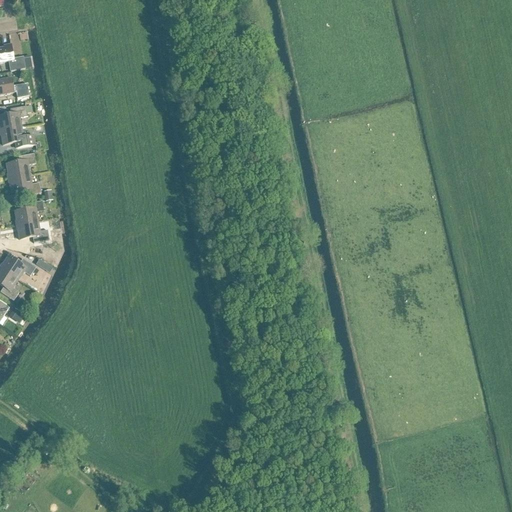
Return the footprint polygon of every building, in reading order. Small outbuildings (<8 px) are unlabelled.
[(13,61),(10,47),(4,48),(4,50),(0,50),(0,64),(9,63),(11,73),(25,71),(23,59),(13,61)] [(13,88),(11,80),(0,82),(0,97),(16,95),(17,101),(29,99),(27,86),(13,88)] [(0,133),(21,130),(20,120),(27,119),(26,109),(10,111),(11,117),(0,119),(0,133)] [(17,151),(35,147),(36,151),(40,151),(39,144),(35,145),(34,138),(23,140),(21,130),(0,133),(0,134),(2,147),(16,145),(17,151)] [(8,181),(30,178),(28,168),(36,167),(34,156),(18,159),(19,165),(6,168),(8,181)] [(30,178),(8,181),(11,195),(24,193),(25,198),(41,196),(39,186),(31,187),(30,178)] [(45,203),(53,202),(51,192),(43,193),(45,203)] [(16,228),(38,224),(36,215),(44,214),(42,203),(26,206),(27,212),(14,214),(16,228)] [(38,224),(16,228),(19,242),(32,239),(33,246),(49,243),(47,233),(39,234),(38,224)] [(0,269),(0,270),(18,282),(23,274),(29,278),(32,275),(36,277),(39,272),(22,261),(19,266),(8,258),(0,269)] [(51,274),(55,268),(40,260),(37,265),(51,274)] [(12,290),(18,282),(0,270),(0,286),(4,289),(0,294),(13,303),(19,294),(12,290)] [(0,316),(3,318),(8,310),(0,303),(0,316)] [(20,314),(14,310),(11,315),(17,318),(20,314)]
